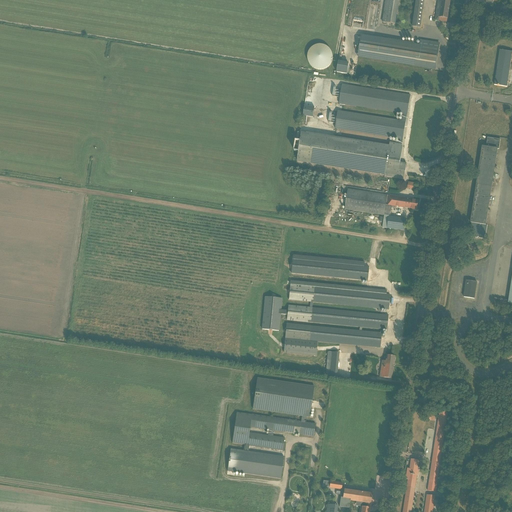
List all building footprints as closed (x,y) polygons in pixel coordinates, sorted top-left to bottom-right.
[(385,0),(382,22),(395,25),(399,2),(387,0),(385,0)] [(438,0),(435,21),(442,22),(447,23),(450,0),(438,0)] [(420,41),(419,45),(378,39),(361,36),(358,57),(436,69),(440,44),(420,41)] [(312,64),(320,73),(336,59),(321,42),(310,52),(312,53),(308,56),(314,62),(312,64)] [(507,88),(507,87),(507,83),(508,84),(508,83),(507,83),(509,83),(509,81),(508,81),(508,80),(508,79),(508,76),(509,76),(509,72),(510,72),(509,72),(510,68),(510,64),(511,64),(510,64),(511,60),(511,57),(511,56),(511,52),(500,50),(494,85),(498,86),(498,87),(500,87),(500,86),(507,88)] [(338,61),(337,73),(348,74),(349,63),(338,61)] [(338,111),(337,117),(329,115),(328,122),(336,124),(335,130),(400,140),(399,144),(390,142),(389,146),(307,133),(306,133),(306,132),(302,131),(300,142),(296,142),(294,151),(299,152),(297,162),(387,176),(387,178),(404,180),(407,164),(401,163),(403,147),(402,147),(407,115),(410,95),(342,85),(341,91),(333,90),(332,97),(340,98),(339,104),(403,114),(402,121),(338,111)] [(305,106),(303,116),(313,117),(315,107),(305,106)] [(470,233),(472,233),(471,237),(484,239),(485,236),(486,236),(488,226),(487,226),(498,149),(500,149),(501,140),(488,138),(487,148),(483,147),(471,223),(472,224),(470,233)] [(390,217),(392,207),(405,208),(406,198),(348,190),(345,210),(384,216),(382,228),(404,231),(406,219),(390,217)] [(406,198),(405,208),(412,209),(417,210),(419,201),(411,200),(411,199),(406,198)] [(355,262),(293,256),(291,275),(362,282),(367,282),(369,268),(364,267),(364,263),(355,262)] [(290,286),(289,300),(310,302),(313,302),(384,309),(389,310),(390,295),(386,295),(387,291),(290,281),(290,286)] [(467,281),(464,298),(475,299),(477,283),(467,281)] [(265,297),(261,330),(269,330),(273,331),(279,331),(281,315),(287,315),(287,320),(360,327),(362,328),(387,330),(388,316),(380,315),(312,308),(313,302),(310,302),(309,308),(288,306),(288,311),(281,310),(282,299),(265,297)] [(286,324),(285,339),(284,353),(316,356),(317,342),(380,348),(381,334),(286,324)] [(337,378),(339,353),(327,352),(326,377),(337,378)] [(382,361),(380,377),(391,379),(395,357),(387,356),(386,362),(382,361)] [(299,381),(292,430),(314,433),(322,384),(299,381)] [(435,492),(448,413),(440,412),(428,491),(435,492)] [(419,461),(416,460),(411,459),(410,469),(407,468),(406,480),(408,480),(403,511),(411,511),(415,489),(416,484),(417,475),(418,475),(419,470),(418,470),(419,461)] [(362,507),(360,511),(369,511),(370,508),(369,508),(369,504),(371,504),(372,494),(367,493),(344,490),(343,496),(343,498),(342,505),(340,504),(339,507),(348,508),(349,509),(351,501),(356,502),(355,506),(362,507)] [(427,495),(424,511),(432,511),(435,497),(427,495)]
